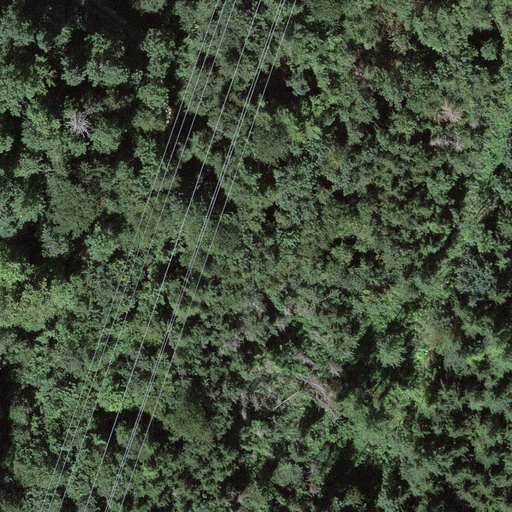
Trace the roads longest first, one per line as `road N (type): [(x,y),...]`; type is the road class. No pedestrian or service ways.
road 1 (track): [(85,0),(148,60),(163,107),(165,174),(132,291),(39,511)]
road 2 (track): [(352,511),(511,72)]
